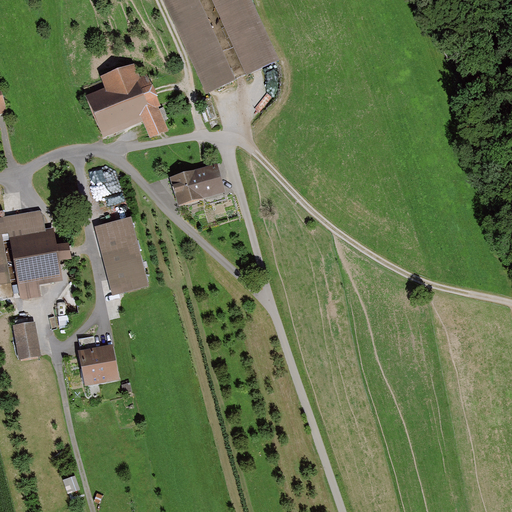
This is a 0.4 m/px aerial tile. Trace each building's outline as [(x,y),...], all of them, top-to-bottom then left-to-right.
[(199,0),(164,0),(206,96),(236,82),(199,0)] [(252,0),(212,0),(247,76),(280,61),(252,0)] [(105,90),(86,98),(105,140),(143,123),(151,140),(170,131),(160,108),(162,107),(148,74),(140,77),(135,66),(101,80),(105,90)] [(219,165),(173,178),(180,206),(227,193),(219,165)] [(0,286),(11,284),(3,236),(9,235),(21,301),(42,297),(40,287),(64,282),(60,263),(72,261),(69,245),(58,247),(55,230),(47,231),(43,211),(0,218),(0,286)] [(132,219),(96,230),(116,298),(152,287),(132,219)] [(35,324),(13,328),(19,361),(41,357),(35,324)] [(112,347),(78,353),(84,386),(118,379),(112,347)] [(69,491),(81,488),(78,473),(65,477),(69,491)]
